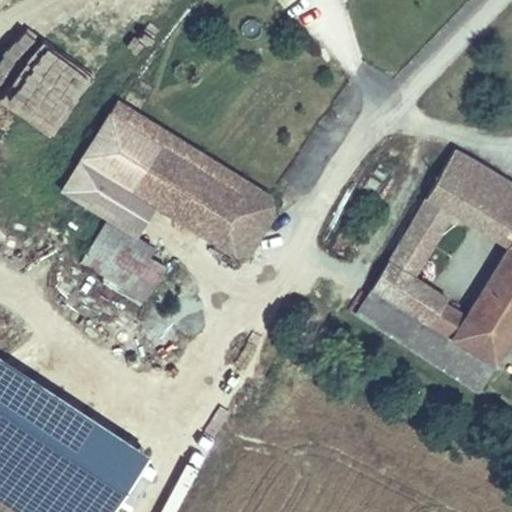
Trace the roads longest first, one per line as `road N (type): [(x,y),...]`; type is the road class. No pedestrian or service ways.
road 1 (track): [(160,511),(391,102),(489,0)]
road 2 (unknown): [(511,146),(504,153),(429,106),(391,102)]
